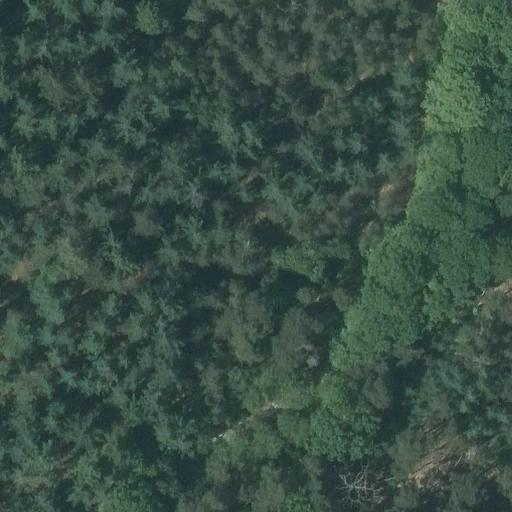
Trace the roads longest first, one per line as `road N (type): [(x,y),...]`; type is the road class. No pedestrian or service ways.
road 1 (track): [(460,0),(424,181),(329,372),(296,399),(89,511)]
road 2 (unknown): [(275,511),(312,450),(361,393),(396,312),(427,274),(453,190),(469,95),(504,0)]
